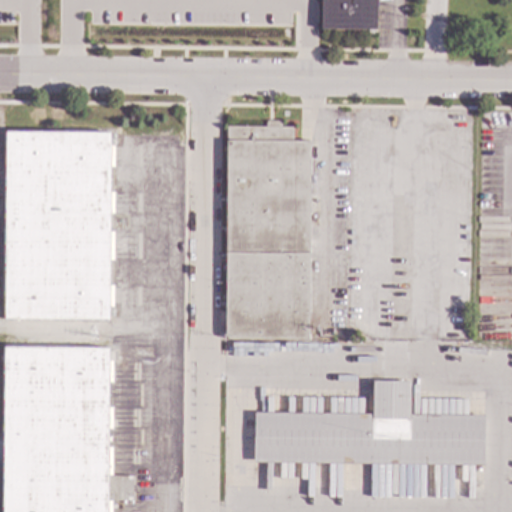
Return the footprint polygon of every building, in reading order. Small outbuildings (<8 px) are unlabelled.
[(376,0),(376,31),(320,30),(320,0),(376,0)] [(280,128),(291,128),(291,141),(310,141),(310,153),(315,153),(315,172),(309,172),(308,340),(227,340),(224,336),(226,127),(265,127),(265,122),(280,122),(280,128)] [(3,320),(5,132),(109,133),(107,321),(3,320)] [(108,349),(107,476),(131,477),(131,501),(107,501),(106,511),(2,511),(3,348),(108,349)] [(408,415),(483,416),(482,466),(253,463),(253,413),(371,415),(371,382),(409,382),(408,415)]
